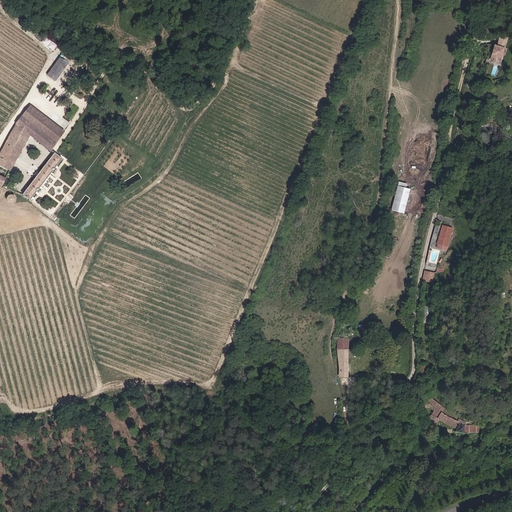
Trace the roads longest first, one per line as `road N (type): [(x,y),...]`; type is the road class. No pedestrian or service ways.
road 1 (residential): [(511,137),(485,133),(447,165),(423,266),(414,374),(407,382),(351,386),(341,472),(317,498),(317,511)]
road 2 (track): [(102,389),(56,224),(0,203)]
